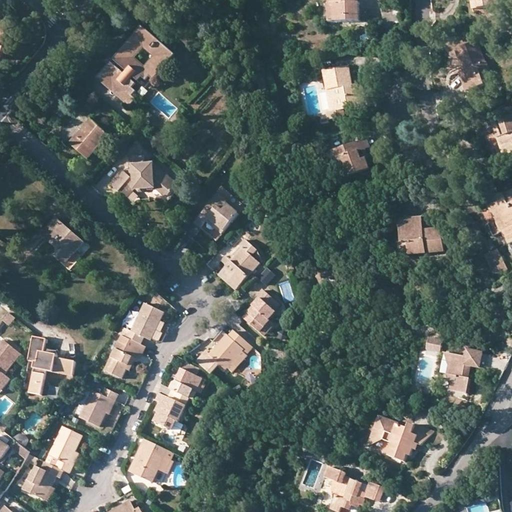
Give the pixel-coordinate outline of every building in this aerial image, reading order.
[(362,22),(362,4),(358,4),(358,0),(333,0),(333,5),(331,5),(331,23),(362,22)] [(476,0),(478,10),(500,6),(498,0),(476,0)] [(0,60),(1,61),(13,37),(8,35),(13,27),(6,23),(2,21),(6,14),(0,10),(0,60)] [(143,78),(147,81),(151,78),(154,81),(177,55),(143,26),(114,60),(127,71),(134,78),(139,82),(143,78)] [(479,42),(458,50),(466,72),(461,74),(468,92),(486,86),(484,79),(493,76),(488,63),(487,64),(479,42)] [(132,80),(134,78),(127,71),(124,74),(111,62),(97,79),(131,108),(138,100),(134,97),(138,92),(133,88),(137,85),(132,80)] [(326,71),(329,91),(336,90),(340,112),(347,110),(364,107),(360,84),(354,85),(351,67),(326,71)] [(333,113),(340,112),(336,90),(329,91),(333,113)] [(511,108),(491,115),(497,133),(490,135),(498,159),(511,154),(511,108)] [(340,112),(333,113),(329,114),(330,120),(348,117),(347,110),(340,112)] [(118,143),(93,121),(73,145),(91,160),(103,146),(110,152),(118,143)] [(369,139),(362,141),(365,150),(367,149),(373,148),(369,139)] [(371,170),(368,159),(364,160),(361,152),(365,150),(362,141),(332,152),(342,180),(371,170)] [(163,194),(168,193),(173,188),(173,182),(163,174),(165,172),(157,164),(153,165),(153,163),(145,163),(144,154),(140,154),(140,149),(134,149),(134,155),(130,155),(130,164),(125,165),(109,183),(118,191),(119,190),(127,197),(134,189),(136,190),(142,190),(144,188),(155,187),(163,194)] [(367,149),(365,150),(361,152),(364,160),(368,159),(370,158),(367,149)] [(168,193),(163,194),(168,198),(180,184),(165,172),(163,174),(173,182),(173,188),(168,193)] [(511,191),(494,200),(496,205),(508,230),(505,232),(511,245),(511,191)] [(229,201),(220,194),(196,223),(202,228),(208,221),(224,234),(240,215),(227,204),(229,201)] [(503,232),(505,232),(508,230),(496,205),(491,207),(503,232)] [(85,243),(56,217),(42,234),(63,252),(60,255),(69,262),(85,243)] [(424,218),(401,220),(403,243),(400,244),(402,259),(417,258),(416,254),(445,251),(442,229),(425,231),(424,218)] [(229,267),(227,268),(235,275),(228,283),(230,285),(238,291),(262,264),(253,257),(259,251),(247,240),(230,260),(227,257),(223,262),(229,267)] [(499,251),(486,257),(493,273),(502,273),(508,270),(499,251)] [(220,276),(228,283),(235,275),(227,268),(220,276)] [(277,276),(270,269),(260,280),(267,286),(277,276)] [(256,308),(245,320),(261,333),(271,322),(270,322),(278,313),(276,311),(281,305),(264,290),(259,296),(262,299),(255,307),(256,308)] [(133,332),(129,330),(126,337),(143,345),(146,339),(152,342),(166,313),(146,304),(133,332)] [(11,313),(4,321),(11,327),(17,318),(11,313)] [(120,334),(123,336),(126,337),(129,330),(123,328),(120,334)] [(227,371),(229,369),(243,352),(248,356),(254,348),(235,332),(231,337),(229,335),(210,357),(221,366),(227,371)] [(143,345),(126,337),(123,336),(106,372),(123,380),(128,371),(132,361),(136,363),(140,362),(147,347),(143,345)] [(48,340),(34,337),(29,361),(37,363),(31,394),(44,396),(48,372),(75,377),(78,363),(58,359),(59,356),(45,353),(48,340)] [(441,338),(428,338),(428,351),(441,351),(441,338)] [(0,384),(2,384),(7,388),(13,380),(7,375),(23,354),(7,341),(0,349),(0,384)] [(469,357),(454,354),(449,375),(453,383),(451,391),(468,395),(472,379),(468,379),(471,366),(481,369),(484,354),(470,350),(469,357)] [(199,363),(213,375),(221,366),(210,357),(211,355),(208,352),(199,363)] [(233,373),(248,356),(243,352),(229,369),(233,373)] [(131,373),(136,363),(132,361),(128,371),(131,373)] [(187,363),(183,370),(197,376),(202,370),(187,363)] [(170,398),(188,406),(191,399),(195,391),(199,393),(205,380),(197,376),(183,370),(181,375),(176,375),(179,382),(174,383),(171,390),(174,391),(170,398)] [(49,398),(59,400),(62,388),(52,386),(49,398)] [(102,428),(107,416),(114,401),(117,403),(121,396),(106,389),(103,396),(94,392),(81,419),(102,428)] [(157,401),(160,403),(166,406),(165,409),(161,410),(159,414),(155,423),(173,431),(177,422),(180,423),(188,406),(170,398),(161,394),(157,401)] [(110,417),(117,403),(114,401),(107,416),(110,417)] [(156,412),(159,414),(161,410),(165,409),(166,406),(160,403),(156,412)] [(381,417),(376,428),(387,432),(384,440),(394,444),(390,456),(405,462),(409,454),(412,455),(415,448),(418,449),(420,444),(422,445),(435,431),(417,424),(416,426),(410,424),(409,428),(399,424),(399,423),(381,417)] [(71,474),(75,467),(71,465),(77,452),(84,437),(65,428),(51,457),(60,461),(56,467),(66,472),(71,474)] [(369,446),(384,440),(387,432),(376,428),(369,446)] [(0,483),(7,474),(0,469),(0,458),(3,461),(11,448),(0,440),(0,483)] [(147,440),(143,447),(146,448),(133,474),(154,483),(160,469),(166,457),(172,460),(175,453),(147,440)] [(28,459),(30,455),(32,453),(20,444),(17,448),(18,452),(28,459)] [(131,473),(133,474),(146,448),(143,447),(131,473)] [(81,454),(77,452),(71,465),(75,467),(81,454)] [(39,459),(30,455),(28,459),(27,461),(37,465),(39,459)] [(51,457),(48,463),(56,467),(60,461),(51,457)] [(166,472),(172,460),(166,457),(160,469),(166,472)] [(66,472),(56,467),(48,463),(46,463),(43,469),(38,467),(34,475),(32,482),(28,481),(24,490),(44,499),(48,490),(52,492),(58,477),(62,479),(66,472)] [(347,511),(358,511),(362,502),(364,498),(367,499),(368,496),(370,489),(383,494),(386,487),(371,482),(370,486),(353,479),(350,486),(342,483),(344,476),(345,472),(328,466),(324,477),(333,481),(331,485),(331,489),(334,492),(338,494),(332,507),(347,511)] [(353,479),(344,476),(342,483),(350,486),(353,479)] [(133,490),(130,486),(123,490),(126,495),(133,490)] [(381,501),(383,494),(370,489),(368,496),(381,501)] [(48,501),(52,492),(48,490),(44,499),(48,501)] [(138,511),(132,501),(113,511),(144,511),(142,508),(138,511)]
